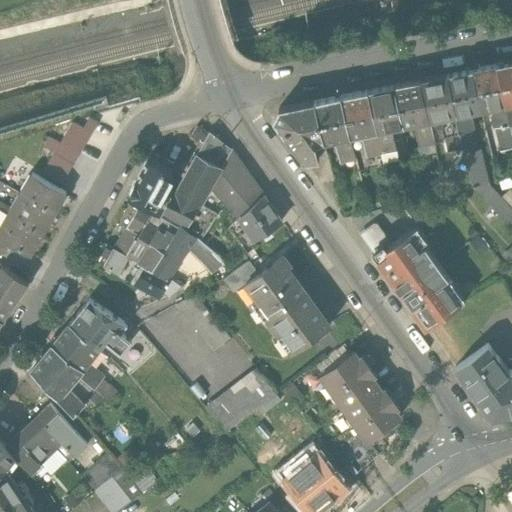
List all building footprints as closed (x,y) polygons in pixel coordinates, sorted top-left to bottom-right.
[(511,60),(496,64),(509,121),(511,132),(511,60)] [(493,125),(497,124),(509,121),(496,64),(471,69),(479,107),(495,104),(491,112),(493,125)] [(463,147),(464,152),(478,148),(473,126),(471,116),(464,111),(479,107),(471,69),(445,74),(459,129),(463,147)] [(444,133),(459,129),(445,74),(418,80),(428,118),(445,114),(442,123),(444,133)] [(433,139),(428,118),(418,80),(393,85),(402,123),(414,121),(419,143),(433,139)] [(390,126),(402,123),(393,85),(366,91),(380,150),(395,147),(390,126)] [(367,153),(380,150),(366,91),(340,96),(350,134),(362,132),(367,153)] [(355,156),(350,134),(340,96),(314,101),(323,140),(334,137),(340,160),(355,156)] [(319,155),(315,142),(323,140),(314,101),(279,108),(274,119),(305,161),(319,156),(319,155)] [(117,119),(121,122),(125,116),(120,113),(117,119)] [(53,150),(42,169),(62,181),(97,119),(88,114),(83,124),(72,118),(60,140),(48,133),(42,144),(53,150)] [(511,132),(509,121),(497,124),(500,135),(495,136),(499,148),(511,144),(511,132)] [(448,150),(463,147),(459,129),(444,133),(448,150)] [(209,131),(196,153),(222,167),(232,149),(209,131)] [(486,182),(478,148),(464,152),(472,186),(486,182)] [(209,187),(238,219),(263,195),(232,149),(222,167),(209,187)] [(200,202),(209,187),(222,167),(196,153),(175,192),(170,189),(168,193),(160,209),(187,225),(200,202)] [(319,156),(305,161),(321,182),(333,181),(327,155),(319,155),(319,156)] [(147,158),(127,195),(159,212),(160,209),(168,193),(163,190),(172,174),(171,171),(147,158)] [(31,171),(19,192),(54,212),(66,191),(31,171)] [(511,209),(499,196),(486,182),(472,186),(507,224),(511,219),(511,209)] [(511,192),(508,188),(499,196),(511,209),(511,192)] [(19,192),(7,213),(42,232),(54,212),(19,192)] [(263,195),(238,219),(253,241),(281,222),(263,195)] [(200,202),(187,225),(204,235),(218,213),(200,202)] [(157,229),(149,243),(161,251),(179,227),(140,206),(133,216),(157,229)] [(0,250),(4,253),(10,242),(0,236),(0,226),(7,213),(0,208),(0,250)] [(30,253),(42,232),(7,213),(0,226),(0,236),(10,242),(30,253)] [(133,216),(113,248),(128,256),(138,261),(149,243),(157,229),(133,216)] [(161,251),(150,268),(166,277),(187,247),(205,263),(211,270),(224,263),(219,256),(195,235),(180,224),(179,227),(161,251)] [(358,234),(374,257),(392,244),(377,224),(373,224),(358,234)] [(426,328),(465,300),(464,298),(457,303),(443,283),(450,279),(423,241),(417,246),(406,233),(392,244),(374,257),(426,328)] [(166,277),(150,268),(161,251),(149,243),(138,261),(143,264),(134,280),(158,294),(161,290),(166,294),(183,285),(166,277)] [(511,247),(501,255),(511,268),(511,266),(511,247)] [(119,275),(128,256),(113,248),(102,266),(119,275)] [(262,321),(265,319),(303,291),(285,267),(288,265),(281,255),(258,272),(243,282),(255,300),(250,304),(262,321)] [(233,290),(243,282),(258,272),(249,259),(224,276),(233,290)] [(0,320),(27,282),(2,265),(0,267),(0,320)] [(328,326),(303,291),(265,319),(277,336),(283,332),(295,350),(328,326)] [(229,335),(194,294),(179,307),(214,347),(229,335)] [(131,340),(120,331),(127,323),(89,297),(69,322),(99,347),(103,341),(120,354),(131,340)] [(87,361),(99,347),(69,322),(52,343),(83,367),(87,361)] [(31,369),(74,413),(86,402),(83,399),(70,384),(80,370),(83,367),(52,343),(31,369)] [(314,364),(322,374),(350,353),(343,343),(314,364)] [(511,374),(509,371),(504,375),(494,362),(498,359),(488,345),(455,368),(460,374),(491,417),(504,415),(511,412),(511,374)] [(339,401),(348,413),(346,415),(346,418),(359,435),(361,436),(363,435),(367,440),(399,417),(352,351),(350,353),(322,374),(320,375),(324,381),(323,382),(322,385),(335,402),(337,403),(339,401)] [(103,376),(87,361),(83,367),(80,370),(93,387),(104,396),(109,400),(117,391),(101,378),(103,376)] [(80,370),(70,384),(83,399),(86,396),(98,405),(104,396),(93,387),(80,370)] [(227,426),(260,402),(276,391),(259,371),(206,409),(220,425),(227,426)] [(300,391),(292,380),(281,387),(289,399),(300,391)] [(282,398),(276,391),(260,402),(265,410),(282,398)] [(50,403),(37,415),(51,430),(46,435),(57,446),(62,442),(74,455),(87,442),(50,403)] [(29,472),(57,446),(46,435),(51,430),(37,415),(5,445),(14,454),(29,472)] [(183,444),(175,434),(166,441),(174,451),(183,444)] [(367,440),(363,435),(361,436),(337,456),(353,475),(379,453),(367,440)] [(0,507),(21,493),(7,472),(6,473),(3,469),(14,454),(5,445),(0,439),(0,507)] [(151,458),(160,451),(149,440),(141,447),(151,458)] [(127,443),(113,457),(124,469),(127,467),(139,455),(127,443)] [(313,450),(276,479),(301,511),(322,511),(347,494),(313,450)] [(83,477),(96,491),(114,477),(124,469),(113,457),(109,452),(97,461),(100,465),(83,477)] [(143,461),(127,467),(124,469),(114,477),(132,499),(157,480),(143,461)] [(115,511),(132,499),(114,477),(96,491),(113,511),(115,511)] [(72,509),(85,499),(76,488),(63,497),(72,509)] [(33,511),(21,493),(0,507),(0,511),(33,511)] [(256,511),(277,511),(269,502),(256,511)]
